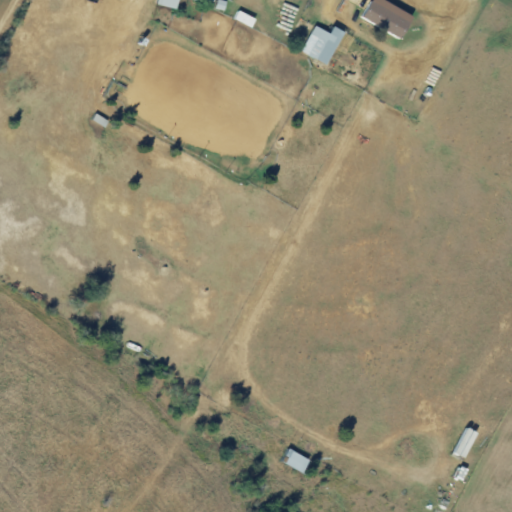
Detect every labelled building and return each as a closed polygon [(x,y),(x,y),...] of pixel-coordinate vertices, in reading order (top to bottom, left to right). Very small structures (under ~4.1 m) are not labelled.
[(154,0),(154,4),(173,8),(174,0),(201,0),(209,2),(209,0),(154,0)] [(396,37),(408,15),(381,0),(367,0),(358,16),(396,37)] [(252,18),(236,9),(231,18),(247,27),(252,18)] [(325,32),(312,24),(298,50),(323,64),(341,31),(329,25),(325,32)] [(278,462),(298,472),(305,459),(286,448),(278,462)]
